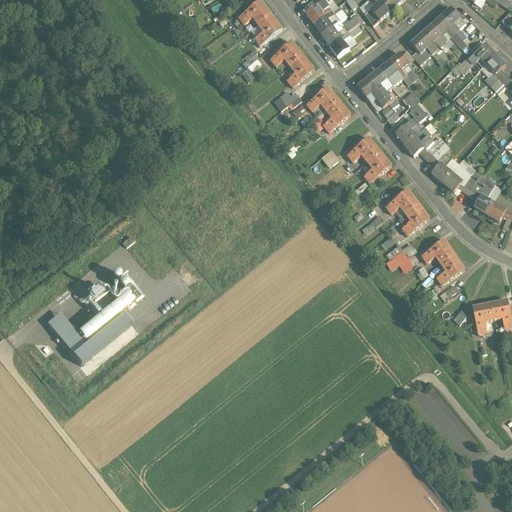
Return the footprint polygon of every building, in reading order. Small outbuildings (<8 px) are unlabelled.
[(324,0),(315,0),(313,2),(317,9),(318,9),(324,4),(327,2),(324,0)] [(352,0),(347,4),(353,13),(358,9),(352,0)] [(390,15),(376,0),(373,0),(372,2),(377,8),(370,13),(380,24),(390,15)] [(394,0),(385,0),(384,1),(383,0),(376,0),(390,15),(400,6),(394,0)] [(511,0),(488,0),(487,3),(497,10),(500,5),(511,13),(511,4),(510,3),(511,0)] [(369,4),(360,12),(365,18),(370,13),(377,8),(372,2),(369,4)] [(261,3),(238,20),(244,28),(253,21),(258,28),(272,18),(261,3)] [(324,4),(318,9),(323,16),(329,11),(324,4)] [(323,16),(318,9),(317,9),(306,17),(314,28),(332,15),(329,11),(323,16)] [(338,11),(332,15),(335,19),(336,18),(337,19),(341,16),(338,11)] [(451,11),(441,20),(455,36),(459,33),(454,27),(461,22),(451,11)] [(380,24),(370,13),(365,18),(373,30),(380,24)] [(332,15),(314,28),(322,38),(333,30),(328,23),(335,19),(332,15)] [(337,19),(341,25),(346,22),(341,16),(337,19)] [(272,18),(258,28),(263,36),(255,42),(260,49),(283,32),(272,18)] [(328,23),(333,30),(340,26),(341,25),(337,19),(336,18),(335,19),(328,23)] [(455,36),(441,20),(431,29),(440,40),(447,34),(452,40),(455,36)] [(346,22),(341,25),(340,26),(344,31),(350,27),(346,22)] [(348,37),(360,27),(356,22),(350,27),(344,31),(348,37)] [(345,33),(340,26),(333,30),(338,37),(345,33)] [(440,40),(431,29),(421,38),(435,54),(439,51),(434,45),(440,40)] [(333,30),(322,38),(330,49),(347,36),(345,33),(338,37),(333,30)] [(347,36),(330,49),(338,61),(350,52),(345,45),(350,41),(347,36)] [(435,54),(421,38),(410,47),(420,58),(427,51),(432,57),(435,54)] [(292,45),(270,63),(276,70),(285,64),(290,70),(304,59),(292,45)] [(496,59),(486,48),(469,63),(469,64),(471,67),(473,68),(473,69),(480,62),(485,68),(496,59)] [(415,62),(407,54),(403,58),(410,66),(415,62)] [(400,56),(389,65),(403,82),(407,79),(406,78),(402,73),(408,68),(409,67),(400,56)] [(304,59),(290,70),(296,77),(287,84),(292,91),(315,73),(304,59)] [(496,59),(485,68),(495,79),(496,78),(501,73),(506,69),(496,59)] [(468,62),(462,68),(459,66),(456,69),(461,76),(463,78),(470,71),(473,68),(471,67),(470,68),(468,65),(469,64),(469,63),(468,62)] [(480,62),(473,69),(473,68),(470,71),(476,78),(485,68),(480,62)] [(251,73),(262,67),(259,63),(249,68),(251,73)] [(403,82),(389,65),(379,73),(387,84),(394,79),(399,85),(403,82)] [(413,74),(408,68),(402,73),(406,78),(412,74),(413,74)] [(456,69),(451,74),(457,80),(461,76),(456,69)] [(463,78),(462,78),(469,85),(476,78),(470,71),(463,78)] [(387,84),(379,73),(368,81),(382,98),(385,95),(381,89),(387,84)] [(501,73),(496,78),(504,87),(509,82),(501,73)] [(412,74),(406,78),(407,79),(403,82),(408,89),(418,81),(412,74)] [(399,85),(394,79),(387,84),(392,90),(399,85)] [(382,98),(368,81),(357,90),(366,101),(373,95),(378,101),(382,98)] [(340,104),(329,90),(307,108),(312,115),(321,108),(326,115),(340,104)] [(290,108),(292,111),(303,105),(297,95),(291,98),(289,94),(275,103),(281,113),(290,108)] [(429,118),(419,106),(422,104),(413,94),(402,104),(421,125),(429,118)] [(340,104),(326,115),(332,122),(323,129),(329,136),(351,118),(340,104)] [(427,121),(421,126),(425,131),(431,126),(428,122),(427,121)] [(412,123),(395,137),(405,149),(416,139),(411,134),(417,129),(412,123)] [(425,151),(416,139),(405,149),(414,160),(419,156),(424,151),(425,151)] [(370,141),(348,159),(353,166),(362,159),(367,166),(381,155),(370,141)] [(439,152),(435,148),(433,151),(431,148),(426,153),(432,159),(439,152)] [(426,153),(424,151),(419,156),(428,164),(432,159),(426,153)] [(329,170),(340,164),(333,153),(322,159),(329,170)] [(381,155),(367,166),(373,173),(364,180),(370,187),(392,169),(381,155)] [(440,167),(432,159),(428,164),(436,172),(440,167)] [(452,176),(441,166),(436,172),(432,177),(443,187),(452,176)] [(463,185),(452,176),(443,187),(454,196),(458,191),(463,186),(463,185)] [(479,182),(472,178),(465,187),(472,192),(479,182)] [(496,188),(481,179),(479,182),(472,192),(481,199),(482,198),(488,202),(496,188)] [(465,187),(463,186),(458,191),(468,198),(472,192),(465,187)] [(481,199),(472,192),(468,198),(478,205),(481,199)] [(409,193),(386,210),(391,217),(400,211),(405,218),(419,208),(409,193)] [(488,202),(482,198),(481,199),(478,205),(475,211),(487,218),(494,206),(488,202)] [(494,206),(487,218),(499,226),(503,220),(506,214),(507,213),(494,206)] [(430,222),(419,208),(405,218),(411,225),(402,232),(407,239),(430,222)] [(511,215),(506,214),(503,220),(511,223),(511,215)] [(445,243),(422,259),(426,266),(436,260),(441,267),(455,258),(445,243)] [(409,259),(417,254),(412,246),(404,252),(409,259)] [(455,258),(441,267),(446,274),(436,281),(442,288),(465,273),(455,258)] [(445,294),(448,300),(459,294),(456,288),(445,294)] [(78,335),(85,344),(133,305),(126,296),(78,335)] [(511,322),(508,303),(491,306),(494,323),(503,322),(505,332),(511,330),(511,322)] [(491,306),(473,310),(479,338),(487,336),(485,325),(494,323),(491,306)] [(461,326),(468,319),(462,313),(455,320),(461,326)] [(47,327),(73,359),(86,348),(60,316),(47,327)] [(86,348),(73,359),(81,368),(131,327),(123,317),(86,348)] [(511,384),(499,394),(511,410),(511,384)]
